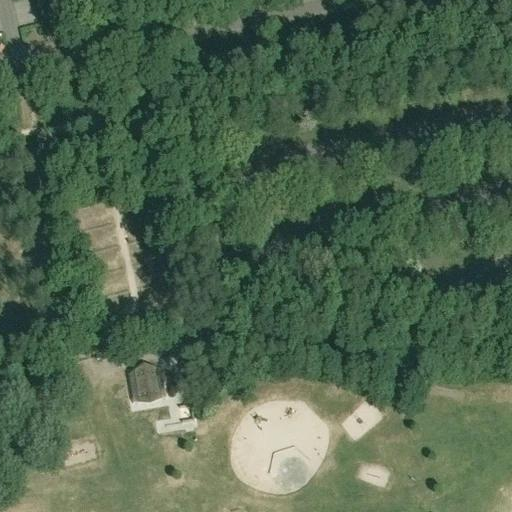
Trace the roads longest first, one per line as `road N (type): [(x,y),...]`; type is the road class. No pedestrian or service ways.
road 1 (unclassified): [(0,73),(356,0)]
road 2 (track): [(38,190),(21,68)]
